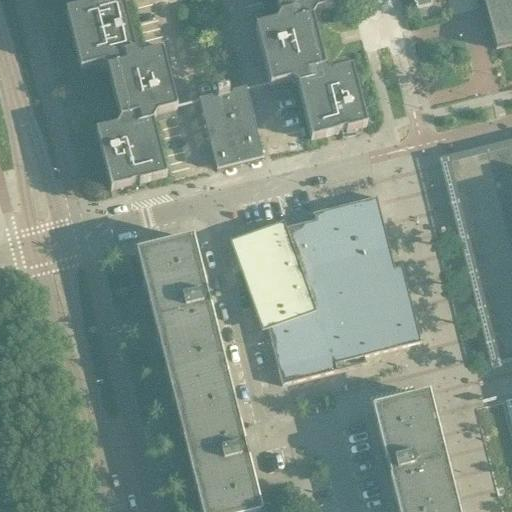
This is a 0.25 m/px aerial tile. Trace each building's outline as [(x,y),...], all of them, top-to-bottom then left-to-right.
[(88,0),(89,2),(96,0),(98,10),(87,13),(86,8),(65,13),(72,42),(128,29),(122,3),(116,5),(114,0),(88,0)] [(275,25),(255,30),(262,60),(318,46),(311,20),(305,21),(303,12),(314,9),(315,14),(336,8),(333,0),(274,0),(279,18),(285,17),(287,26),(276,29),(275,25)] [(511,0),(411,0),(414,7),(424,5),(441,0),(440,0),(482,0),(495,52),(511,47),(511,0)] [(113,70),(107,71),(113,97),(169,83),(162,53),(141,58),(142,63),(131,66),(128,56),(135,55),(128,29),(72,42),(80,72),(100,67),(99,63),(111,60),(113,70)] [(318,46),(262,60),(269,89),(290,84),(289,79),(300,76),(303,86),(296,88),(303,114),(359,100),(351,70),(331,75),(332,79),(320,82),(318,73),(324,71),(318,46)] [(169,83),(113,97),(120,122),(126,121),(128,130),(117,133),(116,129),(95,134),(103,164),(159,150),(152,124),(146,125),(144,116),(155,113),(156,117),(176,112),(169,83)] [(216,172),(263,161),(245,90),(231,94),(232,96),(228,97),(227,92),(219,93),(215,95),(217,100),(213,101),(212,99),(198,102),(216,172)] [(359,100),(303,114),(310,143),(338,136),(337,134),(345,132),(346,134),(366,129),(359,100)] [(511,147),(486,154),(446,164),(495,365),(511,360),(511,147)] [(159,150),(103,164),(110,193),(131,188),(130,186),(138,184),(138,186),(166,179),(159,150)] [(315,223),(272,234),(236,243),(236,245),(237,244),(256,320),(258,319),(258,318),(264,317),(281,388),(283,388),(283,387),(338,373),(338,372),(335,372),(334,367),(359,360),(421,345),(421,343),(420,343),(401,268),(399,268),(399,269),(393,271),(376,200),(374,200),(374,201),(312,216),(312,218),(313,218),(315,223)] [(226,378),(202,284),(191,241),(143,253),(147,269),(140,270),(166,376),(166,377),(173,375),(177,389),(170,390),(170,392),(226,378)] [(120,315),(122,322),(129,321),(128,313),(120,315)] [(259,511),(226,378),(170,392),(171,393),(177,391),(181,405),(174,407),(200,511),(204,511),(207,511),(259,511)] [(372,410),(397,511),(456,511),(427,396),(372,410)]
